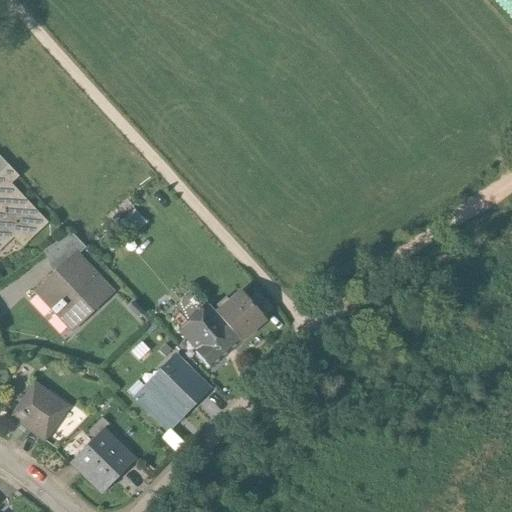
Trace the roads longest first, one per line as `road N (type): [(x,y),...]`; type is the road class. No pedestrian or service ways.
road 1 (track): [(319,339),(10,0)]
road 2 (residential): [(319,339),(130,511)]
road 3 (track): [(319,339),(511,175)]
